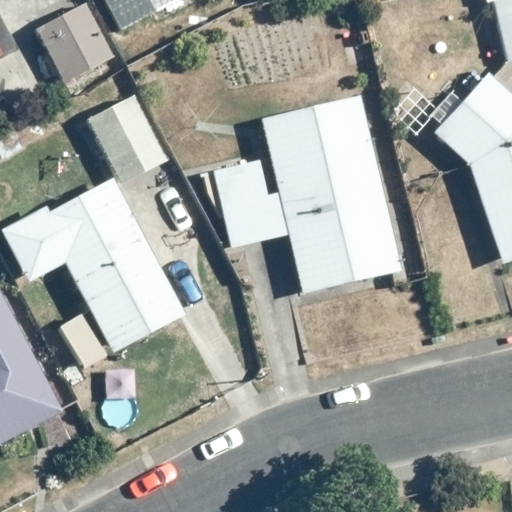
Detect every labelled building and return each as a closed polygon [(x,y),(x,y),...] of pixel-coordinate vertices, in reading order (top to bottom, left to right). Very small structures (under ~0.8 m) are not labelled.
[(181,1),(180,0),(99,0),(117,33),(181,1)] [(511,62),(511,0),(484,0),(504,65),(511,62)] [(112,61),(85,5),(33,30),(59,86),(112,61)] [(511,100),(489,75),(429,134),(466,170),(499,267),(511,262),(511,100)] [(163,162),(128,93),(82,116),(117,186),(163,162)] [(398,273),(356,98),(258,121),(265,152),(203,167),(223,251),(286,236),(300,296),(398,273)] [(181,319),(108,178),(0,234),(0,237),(24,284),(62,265),(109,356),(181,319)] [(0,445),(61,414),(0,295),(0,445)]
